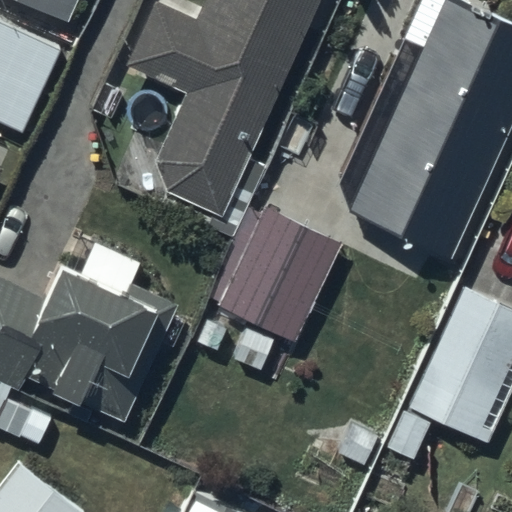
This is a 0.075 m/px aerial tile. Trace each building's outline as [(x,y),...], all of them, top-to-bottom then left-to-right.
[(195,0),(193,4),(183,0),(146,0),(125,49),(185,76),(154,145),(164,176),(223,201),(311,0),(195,0)] [(511,104),(511,0),(434,0),(347,196),(450,242),(511,104)] [(59,37),(0,11),(0,106),(24,117),(59,37)] [(340,229),(265,192),(250,223),(241,219),(208,287),(291,328),(340,229)] [(36,281),(0,264),(0,369),(15,377),(23,360),(123,406),(175,293),(128,272),(139,249),(96,229),(85,253),(56,240),(36,281)] [(511,371),(511,298),(459,275),(388,436),(415,449),(434,407),(486,430),(511,371)] [(16,451),(0,471),(0,511),(83,511),(88,507),(16,451)] [(186,490),(175,511),(261,511),(262,511),(198,481),(205,465),(176,451),(163,479),(186,490)]
